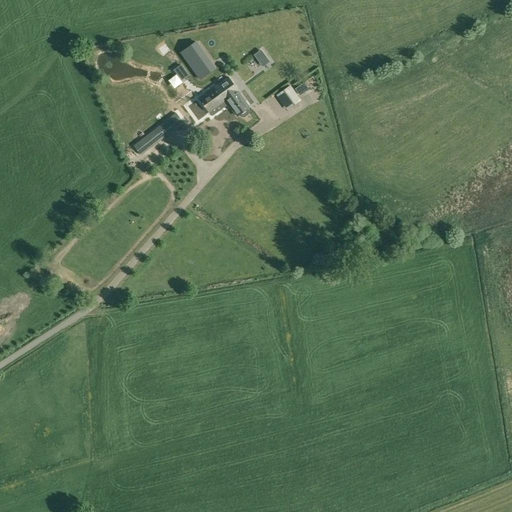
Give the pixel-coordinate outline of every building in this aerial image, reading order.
[(199,80),(216,68),(197,41),(180,54),(199,80)] [(248,108),(249,107),(228,77),(216,86),(229,104),(237,116),(239,115),(240,116),(242,118),(244,117),(248,115),(249,113),(249,110),(248,108)] [(277,95),(287,110),(301,100),(290,85),(277,95)] [(229,104),(216,86),(199,98),(209,112),(210,111),(213,115),(229,104)] [(170,117),(133,145),(141,155),(177,127),(170,117)]
